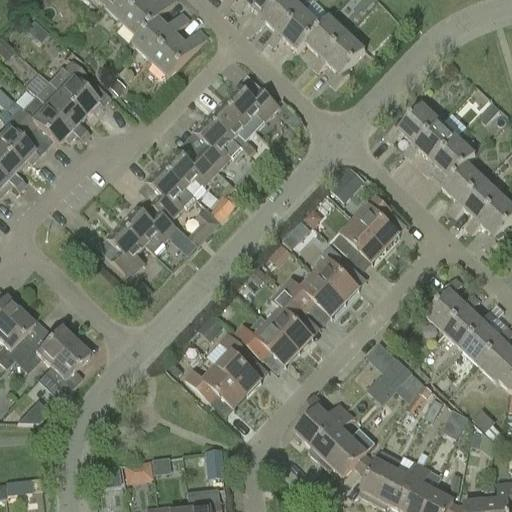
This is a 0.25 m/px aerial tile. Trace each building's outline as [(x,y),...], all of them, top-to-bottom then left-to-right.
[(93,0),(104,10),(112,0),(93,0)] [(112,0),(104,10),(122,27),(146,1),(146,0),(112,0)] [(146,1),(122,27),(139,43),(158,23),(177,3),(173,0),(166,0),(156,11),(146,1)] [(252,0),(245,7),(242,5),(234,13),(240,20),(249,11),(258,20),(262,24),(285,0),(252,0)] [(285,0),(262,24),(258,20),(250,29),(257,37),(266,28),(276,37),(279,41),(303,16),(287,0),(285,0)] [(279,41),(276,37),(267,46),(274,53),(283,44),(297,58),(305,50),(304,50),(321,33),(320,32),(303,16),(279,41)] [(158,23),(139,43),(133,49),(152,67),(176,41),(190,26),(182,19),(168,33),(158,23)] [(328,24),(320,32),(321,33),(304,50),(305,50),(318,62),(309,71),(316,78),(324,69),(322,66),(346,41),(328,24)] [(186,50),(176,41),(152,67),(169,83),(207,42),(200,36),(186,50)] [(363,58),(346,41),(322,66),(324,69),(335,79),(326,88),(333,95),(347,80),(344,78),(363,58)] [(71,67),(63,75),(61,74),(48,88),(84,122),(91,115),(95,118),(102,111),(81,91),(88,84),(71,67)] [(84,122),(48,88),(36,102),(75,139),(82,146),(89,139),(78,129),(84,122)] [(240,90),(224,106),(256,136),(265,127),(280,112),(261,93),(253,102),(240,90)] [(18,114),(12,121),(28,137),(36,129),(58,150),(64,143),(68,146),(75,139),(36,102),(34,104),(33,103),(21,116),(18,114)] [(224,106),(209,122),(241,153),(249,161),(255,154),(246,146),(256,136),(224,106)] [(488,127),(501,113),(494,107),(481,120),(488,127)] [(402,128),(399,125),(385,140),(393,147),(402,138),(412,148),(404,157),(407,159),(438,126),(420,109),(402,128)] [(7,134),(0,141),(0,151),(21,172),(27,165),(31,168),(38,161),(21,144),(28,137),(12,121),(3,130),(7,134)] [(241,153),(209,122),(195,137),(208,149),(199,158),(218,177),(241,153)] [(456,142),(438,126),(407,159),(411,163),(419,154),(429,164),(421,173),(425,176),(456,142)] [(474,159),(456,142),(425,176),(428,179),(436,171),(451,184),(466,168),(474,159)] [(0,151),(0,178),(12,189),(19,196),(25,189),(14,179),(21,172),(0,151)] [(177,156),(163,171),(194,202),(218,177),(199,158),(190,168),(177,156)] [(466,168),(451,184),(442,193),(457,206),(448,216),(451,218),(483,184),(466,168)] [(194,202),(163,171),(147,187),(160,199),(151,208),(159,215),(170,227),(185,212),(194,202)] [(346,207),(367,184),(353,171),(332,193),(346,207)] [(0,201),(12,189),(0,178),(0,201)] [(483,184),(451,218),(455,222),(463,213),(474,222),(465,232),(469,234),(501,200),(483,184)] [(212,215),(223,225),(238,209),(226,198),(212,215)] [(511,222),(511,210),(501,200),(469,234),(472,238),(480,228),(491,238),(482,247),(489,253),(503,239),(499,236),(511,222)] [(398,238),(395,236),(382,224),(390,216),(375,201),(367,210),(370,213),(357,227),(384,253),(385,253),(382,250),(394,236),(397,239),(398,238)] [(137,212),(122,228),(146,252),(154,259),(175,238),(188,252),(192,248),(170,227),(159,215),(150,225),(137,212)] [(384,253),(357,227),(344,241),(341,238),(332,247),(347,262),(355,253),(371,268),(371,267),(368,264),(381,251),(384,253)] [(146,252),(122,228),(106,244),(120,257),(111,266),(130,284),(145,268),(137,261),(146,252)] [(351,270),(335,256),(314,279),(342,305),(345,308),(345,307),(342,304),(355,291),(358,294),(359,293),(343,278),(351,270)] [(292,282),(280,293),(285,297),(307,318),(314,310),(329,324),(330,323),(328,320),(342,305),(314,279),(302,291),(292,282)] [(440,296),(444,300),(425,320),(443,337),(466,313),(461,307),(451,298),(459,289),(453,283),(440,296)] [(281,313),(268,327),(293,351),(296,354),(299,357),(300,356),(297,353),(309,340),(312,342),(313,342),(298,327),(307,318),(285,297),(280,293),(271,303),(281,313)] [(466,313),(443,337),(460,354),(484,329),(478,324),(468,314),(476,305),(470,298),(461,307),(466,313)] [(0,337),(20,316),(6,304),(0,309),(0,337)] [(484,329),(460,354),(475,368),(469,375),(473,378),(479,372),(478,370),(501,346),(496,341),(485,331),(494,322),(487,315),(478,324),(484,329)] [(14,366),(15,367),(28,352),(30,350),(22,342),(34,330),(20,316),(0,337),(0,346),(3,350),(0,353),(0,369),(6,374),(14,366)] [(211,320),(200,332),(212,344),(224,332),(211,320)] [(294,356),(296,354),(293,351),(268,327),(256,341),(243,329),(234,339),(262,365),(270,356),(286,371),(286,370),(283,368),(294,356)] [(505,332),(496,341),(501,346),(478,370),(479,372),(496,387),(498,385),(510,397),(511,387),(511,356),(503,347),(511,339),(505,332)] [(30,350),(28,352),(50,372),(74,347),(60,334),(53,342),(45,334),(30,350)] [(228,356),(215,369),(244,397),(247,400),(261,385),(245,371),(253,362),(227,338),(218,347),(228,356)] [(74,376),(89,361),(74,347),(50,372),(40,383),(62,404),(82,383),(74,376)] [(397,363),(380,382),(390,391),(406,372),(397,363)] [(244,397),(215,369),(203,383),(193,374),(184,383),(210,407),(218,399),(234,414),(234,413),(232,411),(244,397)] [(412,378),(400,390),(413,403),(423,389),(412,378)] [(430,395),(423,390),(407,414),(413,417),(424,401),(426,403),(430,395)] [(302,443),(311,452),(346,415),(339,409),(333,416),(314,399),(297,418),(305,426),(292,440),(298,446),(302,443)] [(426,423),(436,427),(445,407),(435,403),(426,423)] [(49,418),(49,417),(37,407),(17,428),(16,429),(37,430),(49,418)] [(453,413),(442,435),(459,444),(470,422),(453,413)] [(495,427),(481,414),(471,425),(493,445),(501,437),(493,429),(495,427)] [(316,464),(323,470),(339,453),(350,441),(341,433),(352,421),(346,415),(311,452),(312,452),(308,456),(316,464)] [(339,453),(323,470),(330,476),(334,472),(343,481),(354,470),(361,476),(370,462),(365,458),(366,456),(350,441),(339,453)] [(207,483),(224,483),(222,454),(205,455),(207,483)] [(370,505),(379,509),(382,502),(397,475),(396,474),(401,467),(381,456),(376,466),(370,462),(361,476),(369,479),(359,499),(370,505)] [(124,468),(127,488),(155,483),(152,464),(124,468)] [(407,480),(397,475),(382,502),(379,509),(385,511),(387,511),(389,508),(396,511),(400,511),(420,476),(423,470),(415,466),(407,480)] [(425,511),(435,495),(441,482),(431,477),(432,475),(423,470),(420,476),(400,511),(425,511)] [(511,511),(511,486),(497,488),(499,504),(486,505),(486,511),(511,511)] [(217,511),(217,506),(216,495),(186,499),(187,511),(217,511)] [(435,495),(425,511),(457,511),(457,510),(453,507),(455,505),(435,495)]
